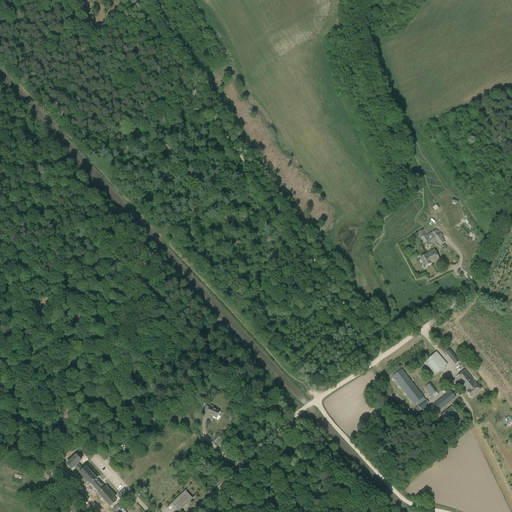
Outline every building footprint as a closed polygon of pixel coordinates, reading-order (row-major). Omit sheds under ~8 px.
[(416,233),(423,243),(429,240),(422,229),(416,233)] [(436,229),(431,233),(440,245),(444,242),(436,229)] [(434,250),(427,254),(432,263),(439,259),(434,250)] [(425,267),(432,263),(427,254),(420,257),(425,267)] [(459,361),(450,349),(446,352),(455,364),(458,362),(459,361)] [(435,375),(447,365),(436,352),(424,362),(435,375)] [(392,377),(414,405),(424,397),(402,369),(392,377)] [(476,385),(465,370),(456,377),(461,384),(471,397),(481,390),(477,385),(476,385)] [(436,392),(437,391),(430,383),(424,388),(431,396),(433,395),(435,397),(438,394),(436,392)] [(433,404),(439,411),(456,398),(451,390),(433,404)] [(418,406),(421,410),(429,404),(426,399),(418,406)] [(217,418),(220,411),(213,408),(213,406),(210,405),(206,414),(217,418)] [(448,408),(440,416),(444,421),(452,413),(448,408)] [(91,484),(99,493),(98,493),(110,506),(116,501),(114,498),(116,497),(106,486),(105,487),(97,479),(100,477),(89,465),(83,470),(78,464),(81,461),(76,455),(66,464),(71,470),(75,467),(80,472),(79,473),(90,485),(91,484)] [(21,473),(19,479),(24,480),(22,488),(27,490),(29,485),(33,487),(35,481),(31,480),(32,476),(27,474),(26,475),(21,473)] [(187,505),(198,495),(197,494),(193,499),(186,491),(167,509),(171,505),(178,511),(179,511),(182,509),(183,509),(187,505)]
